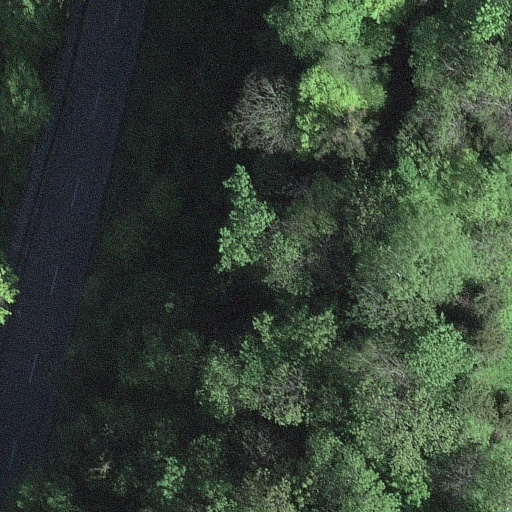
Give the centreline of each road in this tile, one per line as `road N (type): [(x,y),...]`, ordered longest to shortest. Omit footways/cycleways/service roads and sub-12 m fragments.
road 1 (track): [(389,511),(350,257),(400,0)]
road 2 (tertiary): [(116,0),(0,495)]
